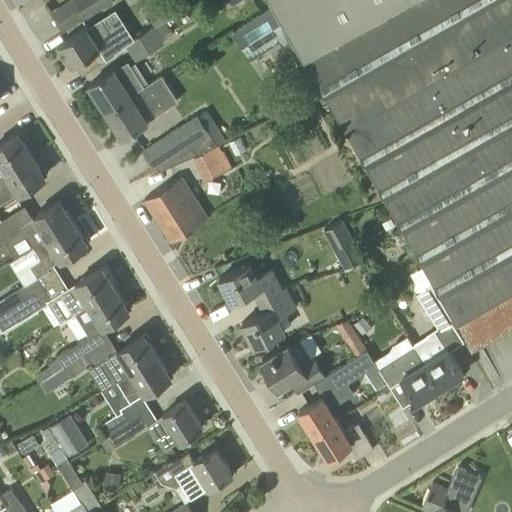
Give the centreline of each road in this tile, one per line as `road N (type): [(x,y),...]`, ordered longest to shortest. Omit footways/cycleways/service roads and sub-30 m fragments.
road 1 (residential): [(304,496),(127,229),(0,14)]
road 2 (unclassified): [(326,511),(511,399)]
